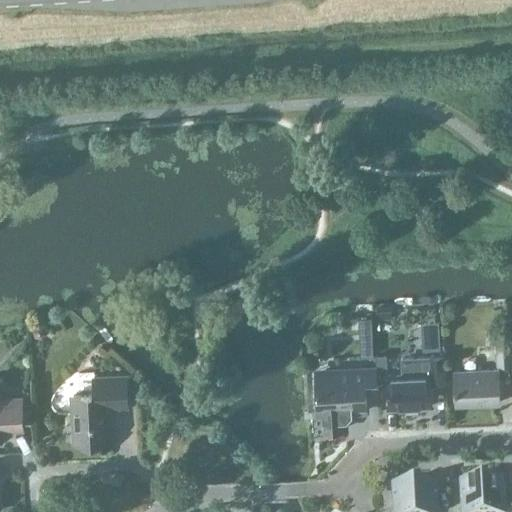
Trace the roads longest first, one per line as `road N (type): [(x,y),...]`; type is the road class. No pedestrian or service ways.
road 1 (residential): [(511,438),(383,444),(311,491)]
road 2 (residential): [(156,511),(174,497),(311,491)]
